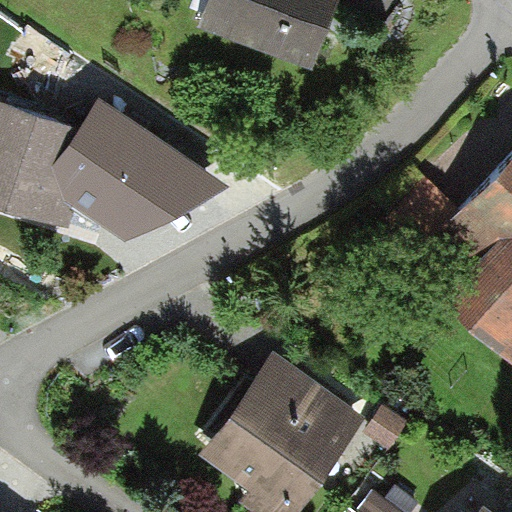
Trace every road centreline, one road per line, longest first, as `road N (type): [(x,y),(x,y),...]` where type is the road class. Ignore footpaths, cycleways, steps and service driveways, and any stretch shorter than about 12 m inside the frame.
road 1 (residential): [(511,5),(460,70),(371,152),(195,268),(96,308),(0,360)]
road 2 (residential): [(0,425),(13,445),(110,511)]
